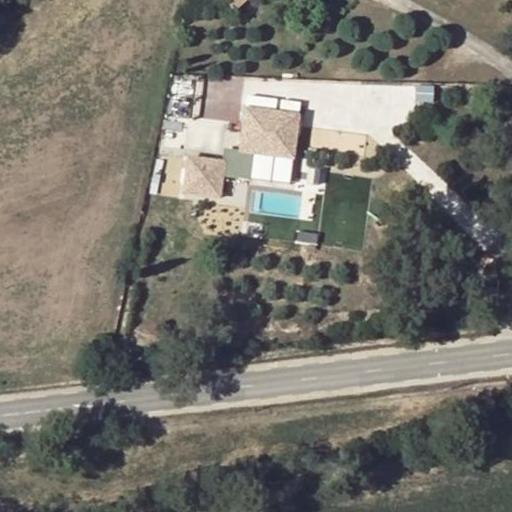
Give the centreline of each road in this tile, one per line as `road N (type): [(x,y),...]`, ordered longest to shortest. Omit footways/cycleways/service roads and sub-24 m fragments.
road 1 (secondary): [(511,355),(0,414)]
road 2 (unknown): [(511,287),(421,174),(380,144),(312,115)]
